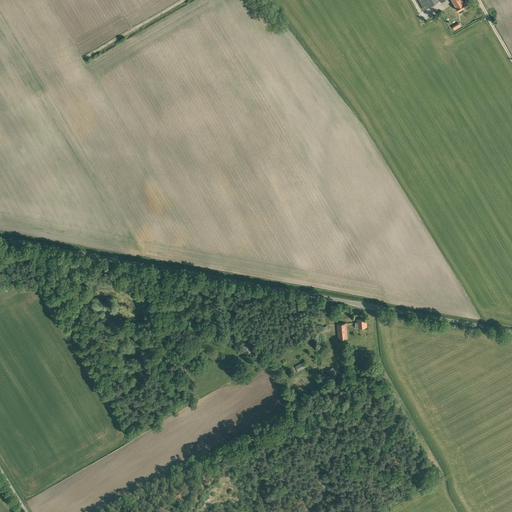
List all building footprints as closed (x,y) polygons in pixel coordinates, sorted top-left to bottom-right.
[(418,0),(424,9),(440,0),(441,2),(444,0),(451,0),(458,10),(468,5),(466,0),(463,2),(462,0),(418,0)] [(355,327),(367,326),(366,319),(357,320),(357,322),(355,322),(355,327)] [(338,339),(347,338),(346,323),(336,324),(338,339)] [(320,341),(326,338),(322,329),(315,333),(320,341)] [(243,355),(248,354),(253,353),(250,342),(241,344),(243,355)] [(298,371),(306,367),(304,362),(295,366),(298,371)] [(332,379),(338,376),(332,368),(327,371),(332,379)]
